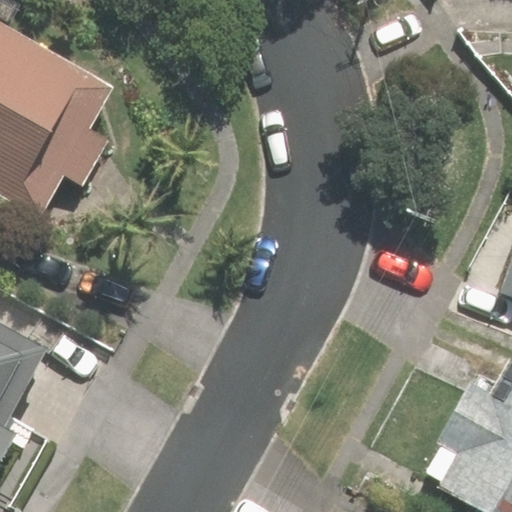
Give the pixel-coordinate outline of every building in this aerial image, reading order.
[(71,207),(107,144),(91,135),(114,93),(0,29),(0,201),(40,225),(55,198),(71,207)] [(27,236),(10,271),(78,303),(94,267),(27,236)] [(511,264),(499,299),(511,304),(511,264)] [(0,434),(45,354),(0,328),(0,472),(13,450),(0,442),(0,434)] [(511,511),(511,370),(504,366),(483,401),(465,392),(435,447),(439,451),(423,478),(436,486),(433,492),(469,511),(511,511)]
